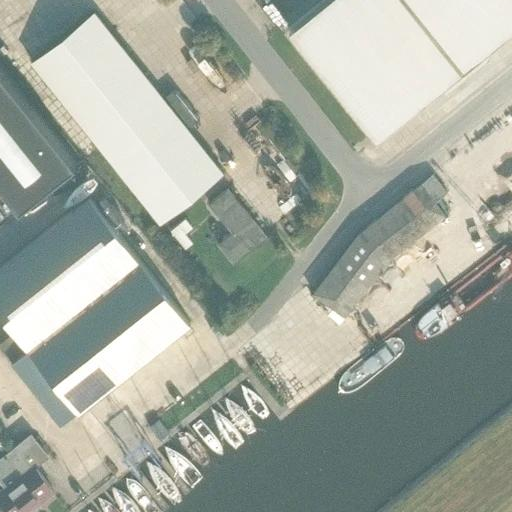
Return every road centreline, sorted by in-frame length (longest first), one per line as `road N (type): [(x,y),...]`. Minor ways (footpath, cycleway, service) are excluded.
road 1 (unknown): [(228,347),(79,440),(50,426),(0,355)]
road 2 (unclassified): [(369,189),(218,0)]
road 3 (unclassified): [(228,347),(369,189)]
road 4 (unclassified): [(369,189),(511,78)]
